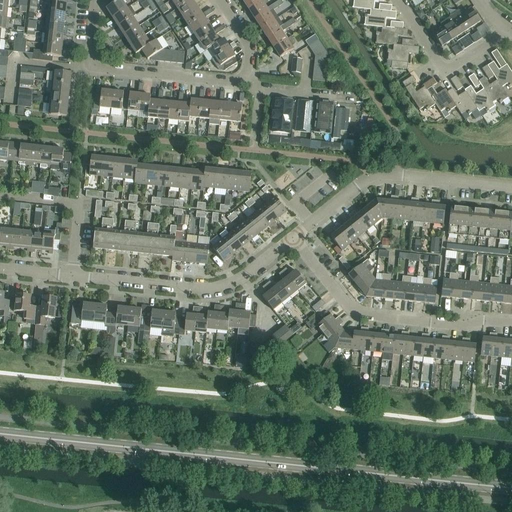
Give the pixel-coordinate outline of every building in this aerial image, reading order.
[(108,0),(111,5),(106,9),(112,18),(127,8),(121,0),(108,0)] [(190,0),(171,0),(177,9),(190,0)] [(197,8),(192,0),(190,0),(177,9),(182,18),(197,8)] [(261,0),(242,0),(242,1),(248,10),(262,1),(261,0)] [(352,0),(352,9),(370,11),(370,10),(373,11),(374,10),(374,1),(384,2),(384,0),(352,0)] [(48,1),(47,12),(65,14),(66,3),(48,1)] [(267,8),(262,1),(248,10),(255,20),(271,9),(272,11),(273,11),(278,8),(275,3),(267,8)] [(164,5),(159,8),(163,15),(168,11),(164,5)] [(127,8),(112,18),(118,27),(132,18),(136,15),(130,6),(127,9),(127,8)] [(197,8),(182,18),(188,26),(203,16),(197,8)] [(461,15),(470,28),(480,22),(471,8),(461,15)] [(271,9),(255,20),(261,29),(275,20),(278,18),(273,11),(272,11),(271,9)] [(36,11),(29,10),(28,19),(33,19),(34,14),(36,14),(36,11)] [(370,10),(370,11),(370,16),(365,16),(363,26),(382,28),(385,28),(386,19),(395,20),(396,13),(391,12),(379,11),(374,10),(373,11),(370,10)] [(470,28),(461,15),(459,10),(449,17),(450,18),(452,21),(461,35),(470,28)] [(65,14),(47,12),(42,11),(42,15),(47,15),(46,23),(64,25),(65,14)] [(203,16),(188,26),(194,35),(208,25),(203,16)] [(132,18),(118,27),(124,36),(138,27),(132,18)] [(452,21),(450,18),(440,24),(442,27),(451,41),(461,35),(452,21)] [(275,20),(261,29),(267,39),(283,28),(285,30),(290,27),(287,22),(279,28),(275,20)] [(46,23),(45,33),(63,35),(64,25),(46,23)] [(208,25),(194,35),(199,43),(214,34),(208,25)] [(144,36),(138,27),(124,36),(129,45),(144,36)] [(451,41),(442,27),(432,34),(441,47),(451,41)] [(283,28),(267,39),(273,48),(287,39),(282,32),(285,30),(283,28)] [(382,28),(381,34),(376,33),(375,44),(393,46),(393,45),(396,46),(396,45),(397,36),(407,37),(408,30),(403,30),(390,29),(390,28),(385,28),(382,28)] [(45,33),(44,44),(62,46),(63,35),(45,33)] [(144,36),(129,45),(135,55),(141,51),(141,50),(150,45),(150,44),(156,41),(162,37),(160,34),(154,38),(153,37),(148,41),(144,36)] [(219,42),(214,34),(199,43),(205,52),(209,49),(220,42),(219,42)] [(479,41),(474,34),(470,37),(475,43),(479,41)] [(318,40),(315,35),(305,42),(308,47),(318,40)] [(291,37),(287,39),(273,48),(280,58),(293,49),(291,46),(295,43),(291,37)] [(223,39),(219,42),(220,42),(209,49),(214,58),(229,48),(223,39)] [(318,40),(308,47),(315,57),(327,54),(318,40)] [(162,50),(156,41),(150,44),(150,45),(141,50),(141,51),(147,60),(152,57),(156,61),(165,62),(166,51),(162,50)] [(44,44),(43,51),(33,50),(32,60),(52,62),(53,56),(60,57),(62,46),(44,44)] [(393,45),(393,46),(392,51),(387,51),(386,61),(387,61),(386,65),(388,67),(391,67),(391,68),(407,70),(409,54),(418,55),(419,48),(414,47),(402,46),(396,45),(396,46),(393,45)] [(229,48),(214,58),(220,67),(219,70),(223,72),(237,63),(234,58),(235,57),(229,48)] [(506,65),(496,50),(491,54),(501,69),(499,70),(493,62),(487,66),(494,76),(497,81),(502,88),(507,85),(509,89),(511,87),(511,73),(507,65),(506,65)] [(315,57),(314,63),(326,64),(327,54),(315,57)] [(212,58),(206,60),(210,69),(216,67),(212,58)] [(300,74),(302,60),(292,59),(291,73),(300,74)] [(494,76),(487,66),(482,69),(489,80),(494,76)] [(52,82),(70,84),(71,73),(53,71),(52,82)] [(481,85),(478,81),(478,82),(474,75),(468,78),(475,89),(480,85),(481,85)] [(436,105),(424,87),(416,93),(411,85),(416,82),(412,76),(402,83),(405,88),(405,89),(419,110),(424,107),(427,111),(430,109),(429,109),(435,105),(435,106),(436,105)] [(463,87),(456,77),(450,80),(457,91),(463,87)] [(447,93),(445,89),(437,95),(432,87),(437,84),(433,78),(423,85),(424,87),(436,105),(435,106),(440,112),(445,109),(448,113),(450,112),(450,111),(456,107),(456,108),(457,108),(447,93)] [(497,81),(489,86),(484,78),(478,81),(481,85),(480,85),(483,90),(492,103),(493,103),(497,100),(500,104),(509,98),(502,88),(497,81)] [(70,84),(52,82),(47,82),(45,93),(50,93),(68,95),(70,84)] [(483,90),(476,95),(470,87),(464,91),(465,92),(466,92),(477,110),(479,112),(484,109),(487,113),(495,107),(493,103),(492,103),(483,90)] [(453,89),(447,93),(457,108),(456,108),(461,115),(466,111),(469,115),(471,114),(471,113),(477,109),(477,110),(466,92),(465,92),(458,97),(453,89)] [(19,90),(18,101),(31,102),(32,91),(19,90)] [(112,92),(110,109),(127,111),(128,105),(129,94),(130,91),(123,90),(123,93),(112,92)] [(110,109),(112,92),(101,91),(100,97),(94,96),(93,110),(99,110),(100,108),(110,109)] [(68,95),(50,93),(49,104),(67,106),(68,95)] [(128,105),(127,111),(138,112),(140,95),(129,94),(128,105)] [(138,112),(148,113),(149,101),(150,101),(150,96),(140,95),(138,112)] [(190,100),(190,105),(189,117),(189,118),(199,119),(201,101),(190,100)] [(10,106),(9,116),(14,117),(14,115),(21,116),(22,107),(30,108),(31,102),(18,101),(17,107),(10,106)] [(148,113),(147,118),(158,119),(160,102),(150,101),(149,101),(148,113)] [(211,102),(201,101),(199,119),(209,120),(211,102)] [(290,137),(292,103),(274,101),(272,132),(281,133),(281,136),(290,137)] [(160,102),(158,119),(168,120),(170,103),(160,102)] [(211,102),(209,120),(209,125),(219,126),(219,121),(221,103),(211,102)] [(170,103),(168,120),(178,121),(180,104),(170,103)] [(231,104),(221,103),(219,121),(230,122),(231,104)] [(67,106),(49,104),(48,115),(66,117),(67,106)] [(180,104),(178,121),(189,122),(189,118),(189,117),(190,105),(180,104)] [(231,104),(230,122),(240,123),(242,105),(231,104)] [(329,140),(332,110),(323,109),(320,139),(322,139),(329,140)] [(310,138),(313,112),(297,111),(294,137),(301,137),(310,138)] [(341,132),(348,133),(350,112),(335,111),(333,144),(340,144),(341,132)] [(369,147),(375,124),(368,122),(362,145),(369,147)] [(272,132),(268,131),(267,143),(290,146),(291,139),(281,138),(281,136),(281,133),(272,132)] [(291,139),(290,146),(330,150),(330,143),(322,142),(322,139),(320,139),(310,138),(301,137),(301,140),(291,139)] [(9,144),(0,143),(0,160),(7,161),(7,158),(13,159),(14,147),(8,147),(9,144)] [(20,148),(14,147),(13,159),(19,160),(18,164),(29,166),(31,146),(20,145),(20,148)] [(42,148),(31,146),(29,166),(33,166),(33,164),(40,164),(42,148)] [(42,148),(40,164),(40,168),(47,169),(47,167),(51,168),(53,149),(42,148)] [(53,149),(51,168),(54,168),(55,166),(61,167),(60,173),(69,174),(71,157),(63,156),(64,150),(53,149)] [(100,177),(103,158),(91,157),(89,175),(100,177)] [(114,159),(103,158),(100,177),(112,178),(114,159)] [(125,160),(114,159),(112,178),(123,179),(125,160)] [(125,160),(123,179),(135,180),(137,165),(137,161),(125,160)] [(137,165),(135,180),(134,184),(146,185),(148,166),(137,165)] [(159,167),(148,166),(146,185),(157,186),(159,167)] [(159,167),(157,186),(169,188),(171,169),(159,167)] [(171,169),(169,188),(180,189),(182,170),(171,169)] [(204,172),(203,188),(215,189),(217,170),(205,169),(204,172)] [(193,171),(182,170),(180,189),(191,190),(193,171)] [(217,170),(215,189),(226,190),(228,171),(217,170)] [(204,172),(193,171),(191,190),(203,191),(203,188),(204,172)] [(228,171),(226,190),(237,191),(240,173),(228,171)] [(251,174),(240,173),(237,191),(249,192),(251,174)] [(10,183),(9,191),(26,193),(27,188),(25,188),(17,188),(17,181),(13,181),(10,183)] [(395,191),(395,197),(392,220),(402,221),(404,203),(398,202),(398,197),(405,198),(405,192),(395,191)] [(383,201),(382,219),(392,220),(395,197),(391,196),(390,202),(383,201)] [(265,204),(277,219),(286,212),(274,197),(265,204)] [(404,203),(402,221),(412,222),(415,199),(411,199),(411,204),(404,203)] [(415,199),(412,222),(423,223),(425,205),(418,205),(419,199),(415,199)] [(374,225),(382,219),(383,201),(376,200),(374,202),(371,202),(369,204),(367,205),(367,208),(362,211),(374,225)] [(425,205),(423,223),(433,224),(435,201),(431,201),(431,206),(425,205)] [(435,201),(433,224),(443,225),(445,207),(438,207),(439,201),(435,201)] [(25,204),(14,203),(13,215),(19,216),(20,209),(24,209),(25,204)] [(265,204),(256,212),(268,226),(277,219),(265,204)] [(458,236),(461,209),(451,208),(448,235),(458,236)] [(461,209),(458,236),(468,237),(471,210),(461,209)] [(471,210),(468,237),(478,238),(481,211),(471,210)] [(374,225),(362,211),(357,215),(354,211),(351,214),(366,232),(374,225)] [(492,212),(481,211),(478,238),(489,239),(492,212)] [(256,212),(247,219),(259,233),(268,226),(256,212)] [(492,212),(489,239),(499,240),(502,213),(492,212)] [(511,215),(511,214),(502,213),(499,240),(509,241),(510,232),(511,215)] [(366,232),(351,214),(348,216),(352,220),(347,224),(358,238),(366,232)] [(154,218),(153,224),(150,255),(161,256),(163,237),(158,237),(159,225),(160,219),(154,218)] [(105,250),(108,219),(102,219),(101,231),(95,230),(93,249),(105,250)] [(114,220),(108,219),(105,250),(116,251),(118,233),(113,232),(114,220)] [(247,219),(239,226),(250,241),(259,233),(247,219)] [(123,233),(118,233),(116,251),(127,252),(131,222),(125,221),(123,233)] [(131,222),(127,252),(139,254),(141,235),(135,234),(136,223),(131,222)] [(146,236),(141,235),(139,254),(150,255),(153,224),(147,224),(146,236)] [(358,238),(347,224),(341,228),(338,224),(335,227),(350,244),(358,238)] [(0,226),(0,246),(5,247),(5,249),(9,250),(11,231),(0,229),(1,226),(0,226)] [(169,238),(163,237),(161,256),(172,257),(174,242),(175,242),(176,227),(170,226),(169,238)] [(250,241),(239,226),(230,233),(241,248),(250,241)] [(350,244),(335,227),(332,229),(336,233),(330,237),(342,251),(350,244)] [(43,234),(42,251),(48,251),(48,254),(52,254),(54,240),(60,241),(61,229),(55,228),(54,235),(43,234)] [(22,232),(11,231),(9,250),(13,250),(13,248),(20,248),(22,232)] [(22,232),(20,248),(27,249),(27,252),(31,252),(33,233),(22,232)] [(33,233),(31,252),(34,252),(35,250),(42,251),(43,234),(33,233)] [(230,233),(221,240),(233,255),(241,248),(230,233)] [(382,245),(380,245),(380,248),(392,249),(393,245),(390,245),(390,242),(388,242),(389,240),(387,240),(387,238),(384,238),(384,240),(382,240),(382,245)] [(233,255),(221,240),(212,248),(223,262),(233,255)] [(174,242),(172,257),(172,261),(184,262),(186,243),(175,242),(174,242)] [(197,245),(186,243),(184,262),(195,263),(197,245)] [(197,245),(195,263),(207,265),(209,246),(197,245)] [(338,260),(347,271),(350,268),(342,257),(338,260)] [(438,267),(439,259),(430,258),(429,266),(438,267)] [(356,285),(370,274),(365,268),(370,264),(367,260),(362,264),(348,275),(356,285)] [(282,272),(298,291),(306,284),(295,271),(291,275),(286,269),(282,272)] [(298,291),(282,272),(278,274),(283,281),(279,284),(290,297),(298,291)] [(375,280),(370,274),(356,285),(361,291),(375,280)] [(451,298),(454,274),(450,274),(449,280),(443,280),(441,297),(451,298)] [(454,274),(451,298),(461,299),(463,282),(458,281),(458,275),(454,274)] [(377,281),(375,298),(384,299),(386,275),(382,275),(382,281),(377,281)] [(386,275),(384,299),(394,300),(396,283),(390,282),(391,275),(386,275)] [(463,282),(461,299),(472,301),(474,276),(470,276),(469,282),(463,282)] [(479,277),(474,276),(472,301),(482,302),(484,284),(478,283),(479,277)] [(402,283),(396,283),(394,300),(404,301),(407,277),(402,277),(402,283)] [(411,278),(407,277),(404,301),(414,303),(416,285),(410,284),(411,278)] [(490,285),(484,284),(482,302),(492,303),(495,278),(490,278),(490,285)] [(495,278),(492,303),(502,304),(504,286),(498,285),(499,279),(495,278)] [(422,285),(416,285),(414,303),(425,304),(427,279),(423,279),(422,285)] [(427,279),(425,304),(435,305),(437,287),(430,286),(431,280),(427,279)] [(375,280),(361,291),(366,297),(375,298),(377,281),(375,280)] [(510,287),(504,286),(502,304),(511,304),(511,280),(510,287)] [(269,282),(266,285),(281,304),(290,297),(279,284),(274,288),(269,282)] [(281,304),(266,285),(262,288),(267,294),(262,298),(273,311),(281,304)] [(0,316),(8,317),(9,301),(3,301),(4,293),(0,292),(0,310),(0,311),(0,316)] [(34,324),(36,307),(29,306),(30,296),(16,295),(15,312),(24,313),(24,320),(31,321),(31,324),(34,324)] [(36,307),(34,324),(33,328),(41,329),(41,326),(44,326),(45,318),(55,319),(57,299),(43,297),(42,307),(36,307)] [(325,305),(322,300),(312,308),(315,313),(325,305)] [(82,312),(77,311),(72,311),(70,324),(81,325),(81,322),(93,323),(95,305),(83,304),(82,312)] [(229,311),(228,315),(229,315),(227,328),(228,328),(238,329),(240,304),(236,304),(235,312),(229,311)] [(240,304),(238,329),(248,330),(249,327),(255,328),(256,316),(250,315),(250,313),(244,313),(245,305),(240,304)] [(95,305),(93,323),(105,324),(104,327),(106,328),(106,332),(109,334),(110,328),(111,315),(106,314),(107,306),(95,305)] [(207,313),(207,317),(206,330),(216,331),(219,306),(214,306),(213,313),(207,313)] [(224,307),(219,306),(216,331),(227,332),(228,328),(227,328),(229,315),(228,315),(223,314),(224,307)] [(110,328),(109,334),(112,335),(115,333),(115,329),(116,325),(127,326),(129,309),(117,307),(116,315),(111,315),(110,328)] [(180,322),(179,335),(184,336),(185,331),(195,333),(198,308),(193,307),(192,315),(186,315),(185,323),(180,322)] [(202,308),(198,308),(195,333),(206,334),(206,330),(207,317),(201,316),(202,308)] [(129,309),(127,326),(139,328),(139,331),(144,332),(146,318),(140,318),(141,310),(129,309)] [(146,318),(144,332),(150,332),(150,329),(162,330),(164,312),(152,311),(151,319),(146,318)] [(176,313),(164,312),(162,330),(173,331),(173,335),(179,335),(180,322),(175,321),(176,313)] [(323,334),(341,320),(339,317),(335,320),(330,315),(316,326),(323,334)] [(341,320),(323,334),(334,348),(343,331),(339,326),(343,323),(341,320)] [(280,329),(288,339),(293,335),(285,326),(280,329)] [(354,332),(352,350),(360,351),(360,354),(362,355),(364,328),(361,328),(360,333),(354,332)] [(368,329),(364,328),(362,355),(363,355),(364,351),(372,352),(374,335),(368,334),(368,329)] [(280,329),(276,333),(283,342),(288,339),(280,329)] [(374,335),(372,352),(382,353),(385,330),(381,330),(381,335),(374,335)] [(385,330),(382,353),(393,355),(394,337),(388,336),(389,331),(385,330)] [(343,331),(334,348),(352,350),(354,332),(343,331)] [(401,337),(394,337),(393,355),(403,356),(405,333),(401,332),(401,337)] [(283,342),(276,333),(271,337),(279,346),(283,342)] [(405,333),(403,356),(413,357),(415,339),(408,338),(409,333),(405,333)] [(421,340),(415,339),(413,357),(423,358),(426,335),(422,334),(421,340)] [(491,357),(493,334),(489,334),(489,339),(482,338),(480,356),(491,357)] [(493,334),(491,357),(501,358),(503,340),(496,340),(497,334),(493,334)] [(429,335),(426,335),(423,358),(433,359),(435,341),(429,340),(429,335)] [(509,341),(503,340),(501,358),(511,359),(511,348),(511,335),(510,336),(509,341)] [(271,337),(266,341),(274,350),(279,346),(271,337)] [(441,342),(435,341),(433,359),(444,360),(446,337),(442,337),(441,342)] [(449,337),(446,337),(444,360),(454,361),(456,343),(449,343),(449,337)] [(456,343),(454,361),(464,362),(466,339),(462,339),(462,344),(456,343)] [(470,339),(466,339),(464,362),(474,363),(476,345),(469,345),(470,339)] [(274,350),(266,341),(262,344),(266,357),(274,350)] [(256,344),(255,356),(266,357),(262,344),(256,344)]
